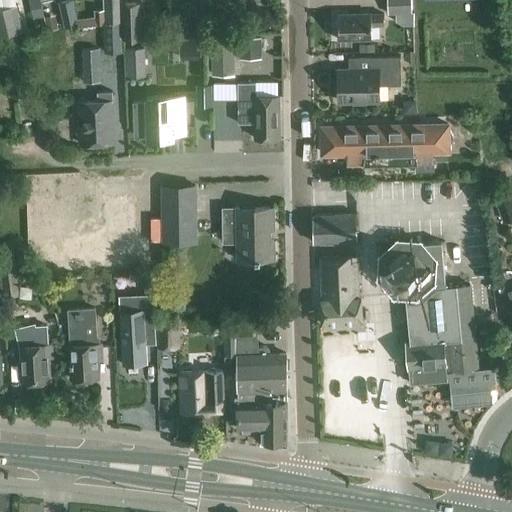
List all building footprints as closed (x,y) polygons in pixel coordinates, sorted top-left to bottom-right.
[(78,23),(77,18),(73,0),(65,0),(59,2),(65,26),(78,23)] [(95,16),(77,18),(78,23),(78,25),(103,23),(122,22),(123,22),(123,3),(122,0),(103,0),(104,8),(94,9),(95,16)] [(387,0),(388,13),(411,13),(410,0),(387,0)] [(140,2),(123,3),(123,22),(124,39),(142,39),(140,2)] [(16,8),(4,11),(9,36),(22,33),(16,8)] [(0,37),(9,36),(4,11),(0,11),(0,37)] [(334,26),(337,27),(337,40),(371,39),(371,26),(383,25),(383,14),(370,15),(370,14),(337,15),(337,17),(333,19),(334,26)] [(46,23),(48,29),(58,27),(57,21),(46,23)] [(122,22),(103,23),(104,53),(124,52),(122,22)] [(213,74),(233,74),(233,38),(213,38),(213,74)] [(260,38),(240,38),(240,53),(260,53),(260,38)] [(201,56),(201,42),(179,42),(180,57),(201,56)] [(83,81),(100,81),(99,48),(82,49),(83,81)] [(128,49),(129,77),(144,77),(144,49),(128,49)] [(339,70),(339,100),(380,100),(379,85),(401,85),(401,56),(369,56),(369,69),(339,70)] [(256,96),(256,82),(237,82),(238,123),(255,123),(255,138),(279,138),(279,95),(256,96)] [(98,93),(98,102),(79,102),(81,144),(114,143),(112,93),(98,93)] [(173,133),(185,132),(183,95),(147,97),(147,101),(133,101),(134,135),(148,135),(148,139),(173,138),(173,133)] [(448,131),(448,125),(322,126),(323,153),(347,153),(347,165),(364,165),(364,166),(415,165),(416,171),(433,171),(433,151),(448,151),(448,145),(450,145),(452,142),(453,138),(452,134),(449,131),(448,131)] [(162,185),(164,241),(196,240),(194,184),(162,185)] [(71,234),(111,231),(109,194),(83,195),(82,185),(62,186),(65,234),(71,234)] [(497,199),(505,222),(511,219),(511,193),(497,199)] [(239,213),(239,208),(223,208),(224,242),(238,242),(238,260),(239,260),(239,256),(255,256),(255,260),(260,260),(260,258),(273,258),(273,240),(269,240),(269,229),(273,229),(272,207),(255,208),(255,213),(239,213)] [(356,241),(355,214),(313,216),(315,243),(356,241)] [(113,256),(111,231),(71,234),(73,268),(87,267),(87,257),(113,256)] [(411,245),(411,252),(402,251),(391,260),(390,274),(401,286),(405,286),(411,343),(406,343),(410,384),(450,379),(451,392),(497,387),(495,365),(480,367),(469,268),(445,271),(442,242),(411,245)] [(13,247),(0,248),(0,262),(5,297),(20,295),(13,247)] [(322,258),(324,300),(322,300),(323,324),(363,322),(362,297),(359,297),(357,256),(322,258)] [(121,312),(123,360),(147,359),(146,345),(158,344),(157,322),(156,302),(120,304),(121,312)] [(98,343),(97,326),(96,308),(69,310),(72,379),(99,378),(98,360),(103,360),(102,343),(98,343)] [(157,322),(158,344),(158,347),(162,347),(164,349),(176,348),(177,347),(181,347),(180,321),(176,321),(174,320),(163,320),(161,322),(157,322)] [(226,371),(238,371),(238,356),(238,340),(237,320),(225,320),(226,357),(225,357),(226,371)] [(208,336),(212,338),(217,336),(219,333),(217,328),(214,326),(209,327),(207,331),(208,336)] [(36,382),(50,381),(48,359),(53,358),(52,344),(47,345),(46,327),(32,328),(34,346),(20,347),(22,383),(26,382),(26,384),(36,383),(36,382)] [(393,390),(405,388),(398,330),(373,333),(382,407),(394,405),(393,390)] [(496,353),(493,330),(480,332),(482,355),(496,353)] [(258,340),(238,340),(238,356),(238,371),(238,372),(238,429),(256,429),(257,442),(287,442),(287,391),(287,355),(268,356),(267,348),(258,348),(258,340)] [(226,412),(224,371),(181,373),(182,414),(226,412)] [(337,379),(325,380),(326,394),(338,393),(337,379)] [(454,486),(456,465),(442,464),(442,469),(430,469),(429,485),(454,486)]
